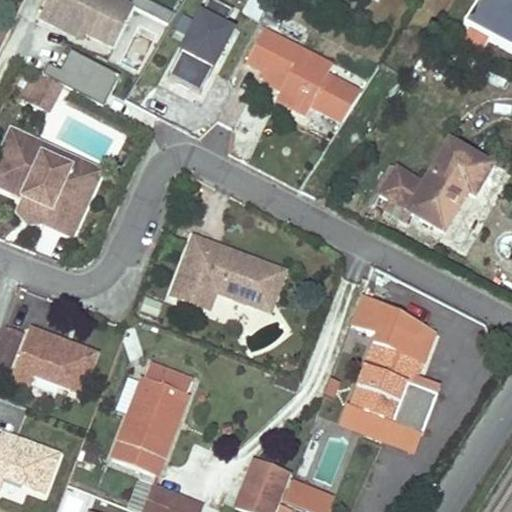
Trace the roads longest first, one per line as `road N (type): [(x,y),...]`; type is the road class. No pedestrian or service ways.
road 1 (residential): [(511,321),(193,155),(158,165),(102,277),(61,282),(0,259)]
road 2 (unclassified): [(442,511),(511,403)]
